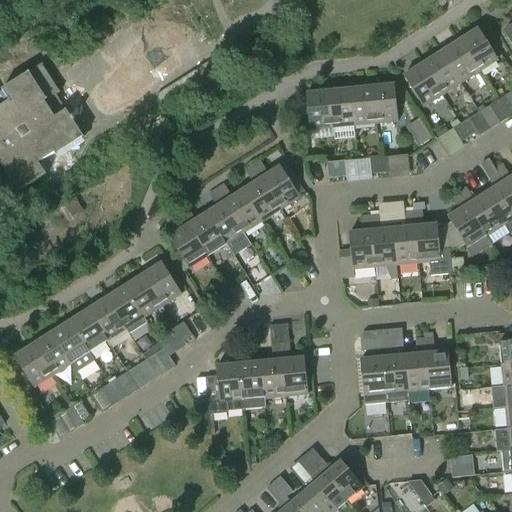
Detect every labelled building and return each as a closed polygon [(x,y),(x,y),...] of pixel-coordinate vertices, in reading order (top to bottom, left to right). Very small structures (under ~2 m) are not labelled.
[(511,27),(503,33),(511,46),(511,27)] [(478,30),(459,42),(478,73),(497,61),(478,30)] [(459,42),(441,54),(460,84),(478,73),(459,42)] [(441,54),(422,65),(442,96),(460,84),(441,54)] [(38,163),(82,139),(65,108),(51,115),(44,101),(58,93),(42,63),(0,86),(0,91),(5,101),(0,103),(0,166),(14,191),(45,174),(38,163)] [(442,96),(422,65),(403,77),(423,108),(442,96)] [(394,86),(372,88),(375,124),(398,122),(394,86)] [(372,88),(350,90),(354,126),(375,124),(372,88)] [(350,90),(329,92),(332,129),(354,126),(350,90)] [(329,92),(306,95),(310,131),(332,129),(329,92)] [(511,110),(504,98),(497,102),(508,120),(511,117),(511,110)] [(508,120),(497,102),(489,107),(500,125),(508,120)] [(456,120),(449,125),(452,130),(460,143),(469,138),(460,125),(456,120)] [(467,121),(460,125),(469,138),(475,134),(467,121)] [(387,158),(379,159),(380,174),(388,174),(387,158)] [(380,174),(379,159),(369,160),(370,175),(380,174)] [(261,162),(253,167),(280,210),(300,198),(280,168),(269,175),(261,162)] [(344,162),(336,163),(337,179),(345,178),(344,162)] [(337,179),(336,163),(326,164),(327,179),(337,179)] [(490,163),(482,167),(489,179),(495,188),(492,191),(485,195),(504,226),(510,235),(511,234),(511,197),(495,171),(490,163)] [(503,166),(495,171),(511,197),(511,177),(511,179),(503,166)] [(253,185),(243,191),(262,222),(280,210),(253,167),(245,172),(253,185)] [(224,186),(216,190),(244,234),(262,222),(243,191),(232,198),(224,186)] [(466,189),(459,194),(464,203),(486,237),(504,226),(485,195),(474,202),(466,189)] [(217,208),(206,214),(226,245),(244,234),(216,190),(209,195),(217,208)] [(459,211),(448,219),(451,223),(464,245),(467,249),(472,256),(488,246),(490,245),(490,246),(491,245),(486,237),(464,203),(459,194),(451,199),(457,207),(461,205),(463,209),(459,211)] [(188,209),(180,214),(207,257),(226,245),(206,214),(196,221),(188,209)] [(422,212),(413,213),(418,264),(429,263),(431,277),(452,275),(450,251),(440,252),(437,226),(423,227),(422,212)] [(406,229),(393,230),(397,266),(418,264),(413,213),(404,214),(406,229)] [(207,257),(180,214),(172,219),(180,231),(169,238),(188,269),(207,257)] [(397,266),(393,230),(380,231),(379,216),(370,217),(375,268),(385,267),(386,271),(390,280),(396,280),(395,266),(397,266)] [(375,268),(370,217),(361,218),(363,233),(349,234),(351,252),(339,253),(341,279),(354,278),(353,270),(375,268)] [(183,260),(178,263),(183,272),(188,269),(183,260)] [(511,264),(509,261),(503,265),(508,274),(511,271),(511,264)] [(162,264),(143,276),(162,307),(181,295),(162,264)] [(143,276),(124,288),(144,319),(162,307),(143,276)] [(258,296),(266,291),(256,276),(248,281),(258,296)] [(214,294),(226,311),(236,304),(224,287),(214,294)] [(124,288),(106,300),(126,330),(129,336),(147,324),(144,319),(124,288)] [(106,300),(88,311),(107,342),(126,330),(106,300)] [(378,300),(367,301),(368,308),(379,307),(378,300)] [(88,311),(70,323),(89,354),(107,342),(88,311)] [(51,334),(71,365),(76,374),(95,362),(89,354),(70,323),(51,334)] [(183,324),(176,329),(184,342),(187,347),(195,342),(183,324)] [(177,347),(184,342),(176,329),(169,334),(177,347)] [(51,334),(33,346),(53,377),(71,365),(51,334)] [(509,343),(509,335),(498,336),(499,344),(509,343)] [(433,339),(424,340),(429,391),(452,389),(448,353),(435,354),(433,339)] [(417,356),(404,357),(408,393),(429,391),(424,340),(415,341),(417,356)] [(511,342),(509,343),(499,344),(501,366),(511,365),(511,342)] [(390,343),(381,344),(387,404),(408,402),(408,393),(404,357),(392,358),(390,343)] [(387,404),(381,344),(372,345),(374,360),(360,361),(364,406),(387,404)] [(289,345),(280,346),(285,397),(308,395),(304,359),(291,360),(289,345)] [(53,377),(33,346),(14,358),(34,389),(53,377)] [(273,362),(260,363),(264,400),(285,397),(280,346),(271,347),(273,362)] [(246,350),(237,351),(243,410),(265,407),(264,400),(260,363),(248,364),(246,350)] [(243,410),(237,351),(228,351),(230,366),(216,367),(217,377),(206,378),(209,415),(225,414),(225,411),(243,410)] [(153,358),(146,362),(154,375),(158,373),(161,370),(153,358)] [(154,375),(146,362),(138,367),(149,384),(157,379),(154,375)] [(511,365),(501,366),(502,376),(503,388),(511,387),(511,365)] [(458,371),(459,381),(468,380),(467,370),(458,371)] [(117,381),(109,385),(121,403),(128,398),(117,381)] [(121,403),(109,385),(101,390),(113,408),(121,403)] [(503,388),(491,389),(493,410),(505,409),(511,408),(511,387),(503,388)] [(81,404),(73,409),(81,421),(88,416),(81,404)] [(81,421),(73,409),(65,414),(76,430),(84,425),(81,421)] [(455,424),(444,425),(445,436),(456,435),(455,424)] [(507,430),(495,431),(498,454),(501,454),(501,453),(509,452),(511,451),(511,430),(507,431),(507,430)] [(217,446),(214,448),(222,457),(224,454),(217,446)] [(312,450),(306,456),(310,461),(319,471),(324,477),(346,503),(363,488),(341,462),(333,469),(330,465),(326,465),(312,450)] [(511,451),(509,452),(501,453),(501,454),(503,475),(511,474),(511,473),(511,451)] [(254,456),(248,456),(249,474),(256,468),(254,464),(254,456)] [(306,456),(299,462),(303,467),(312,477),(312,481),(315,484),(307,491),(325,511),(335,511),(346,503),(324,477),(319,471),(310,461),(306,456)] [(461,478),(459,458),(450,459),(452,479),(461,478)] [(244,461),(233,470),(240,479),(242,480),(248,475),(244,461)] [(280,478),(273,483),(286,499),(293,493),(280,478)] [(447,480),(437,488),(440,492),(443,496),(453,489),(447,480)] [(421,482),(407,484),(425,509),(435,502),(421,482)] [(273,483),(266,489),(279,505),(279,509),(281,511),(297,511),(291,505),(286,499),(273,483)] [(325,511),(307,491),(291,505),(297,511),(325,511)]
